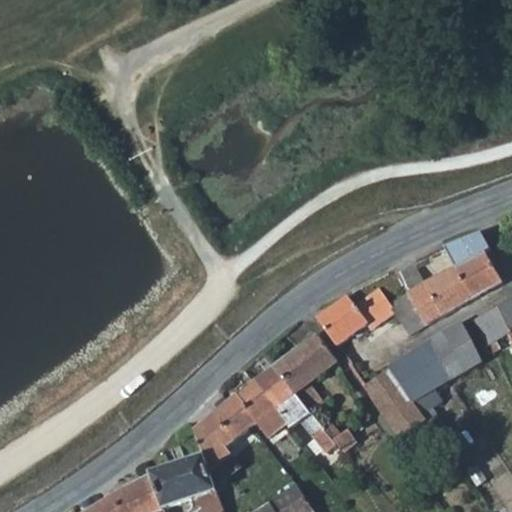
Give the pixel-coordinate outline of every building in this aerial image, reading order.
[(464,241),(473,258),(456,269),(473,301),(509,280),(484,234),(464,241)] [(473,258),(464,241),(446,249),(456,269),(473,258)] [(424,255),(398,267),(415,293),(411,296),(430,326),(473,301),(456,269),(438,279),(424,255)] [(352,297),(319,319),(339,347),(370,326),(373,331),(398,315),(393,307),(381,290),(358,306),(352,297)] [(393,307),(398,315),(412,336),(430,326),(411,296),(393,307)] [(511,343),(511,300),(475,319),(488,347),(508,337),(511,343)] [(448,335),(470,371),(482,363),(461,326),(448,335)] [(448,335),(433,344),(456,380),(470,371),(448,335)] [(297,394),(336,365),(339,363),(319,336),(275,368),(297,394)] [(381,345),(351,365),(366,387),(391,370),(417,405),(450,383),(456,380),(433,344),(397,367),(381,345)] [(333,448),(338,444),(322,425),(297,394),(275,368),(258,381),(292,426),(294,429),(309,419),(333,448)] [(403,439),(429,421),(417,405),(391,370),(366,387),(403,439)] [(238,396),(258,425),(267,438),(277,432),(279,436),(292,426),(258,381),(238,396)] [(194,432),(205,456),(208,462),(228,447),(258,425),(238,396),(194,432)] [(322,425),(338,444),(346,453),(355,447),(357,441),(352,432),(373,418),(360,399),(322,425)] [(208,462),(212,474),(235,457),(228,447),(208,462)] [(151,475),(152,478),(164,511),(200,498),(205,511),(225,511),(212,474),(208,462),(205,456),(151,475)] [(152,478),(115,495),(90,511),(164,511),(152,478)] [(259,511),(315,511),(299,487),(259,511)]
